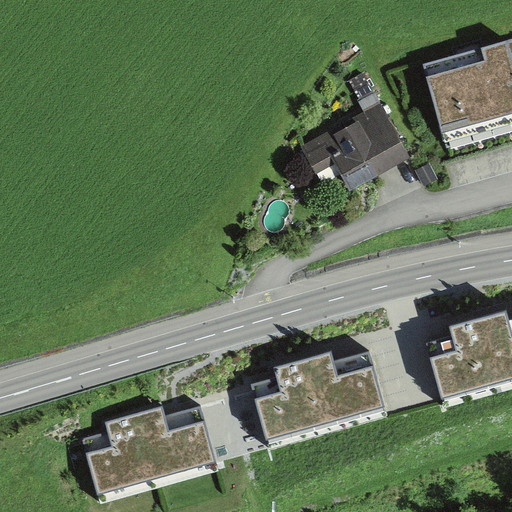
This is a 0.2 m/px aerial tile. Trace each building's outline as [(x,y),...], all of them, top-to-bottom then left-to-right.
[(511,120),(511,50),(510,45),(421,69),(440,140),(511,120)] [(331,135),(300,152),(319,186),(340,174),(352,196),(412,164),(383,110),(360,123),(362,127),(335,142),(331,135)] [(511,319),(423,345),(441,406),(511,385),(511,319)] [(254,392),(271,453),(396,417),(379,356),(254,392)] [(78,441),(95,502),(220,466),(203,405),(78,441)]
